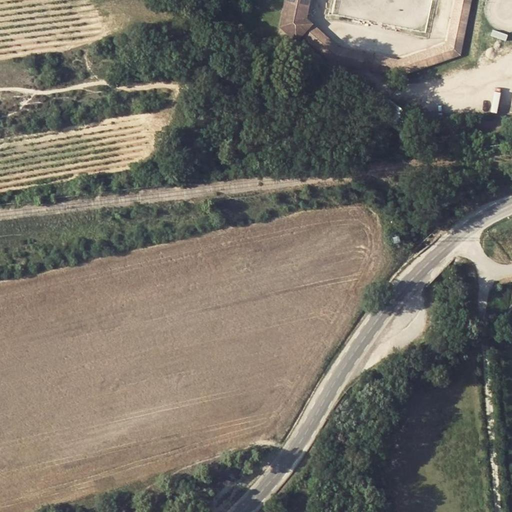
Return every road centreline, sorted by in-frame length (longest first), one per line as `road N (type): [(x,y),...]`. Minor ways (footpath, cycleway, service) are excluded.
road 1 (tertiary): [(458,237),(395,296),(240,511)]
road 2 (track): [(490,266),(482,300),(498,511)]
